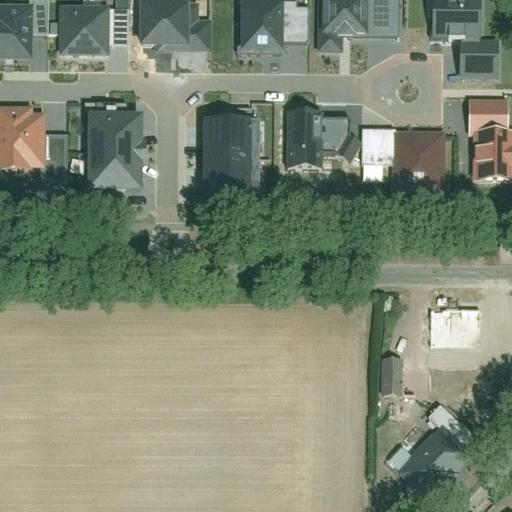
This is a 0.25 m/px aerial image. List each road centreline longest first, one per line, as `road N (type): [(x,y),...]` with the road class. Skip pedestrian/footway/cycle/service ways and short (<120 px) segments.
road 1 (residential): [(511,280),(164,270)]
road 2 (residential): [(408,90),(168,87)]
road 3 (residential): [(168,87),(164,270)]
road 4 (residential): [(168,87),(0,89)]
road 5 (residential): [(164,270),(0,270)]
